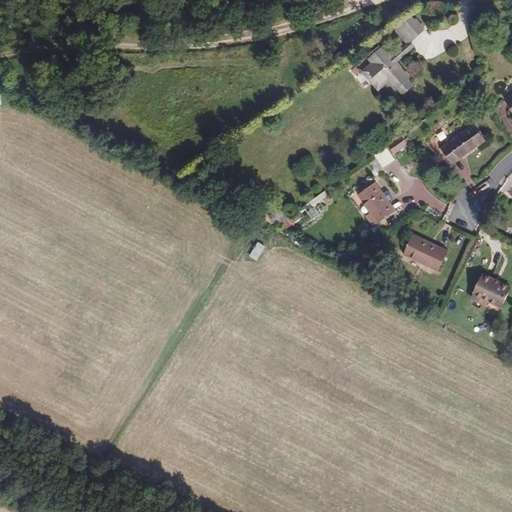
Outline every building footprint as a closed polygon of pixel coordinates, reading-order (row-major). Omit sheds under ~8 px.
[(397,32),(407,47),(423,35),(423,33),(418,26),(417,26),(413,21),(397,32)] [(411,51),(407,47),(389,60),(393,65),(411,51)] [(393,65),(389,60),(381,49),(378,51),(376,48),(367,54),(369,57),(367,59),(370,63),(364,68),(363,75),(371,86),(375,86),(383,81),(391,92),(393,90),(397,96),(406,89),(402,84),(405,82),(397,71),(399,69),(396,66),(394,67),(393,65)] [(511,95),(502,101),(511,117),(511,95)] [(474,125),(434,153),(449,174),(489,145),(474,125)] [(391,158),(406,147),(402,141),(387,152),(391,158)] [(371,214),(378,223),(392,214),(385,205),(388,203),(375,185),(359,196),(371,214)] [(325,191),(311,201),(315,206),(329,196),(325,191)] [(304,217),(296,206),(288,212),(283,206),(273,212),(285,229),(304,217)] [(374,227),(378,223),(371,214),(367,217),(374,227)] [(447,251),(414,235),(405,253),(438,269),(447,251)] [(258,241),(251,256),(259,259),(265,244),(258,241)] [(501,310),(510,291),(482,278),(471,301),(480,305),(482,301),(501,310)]
